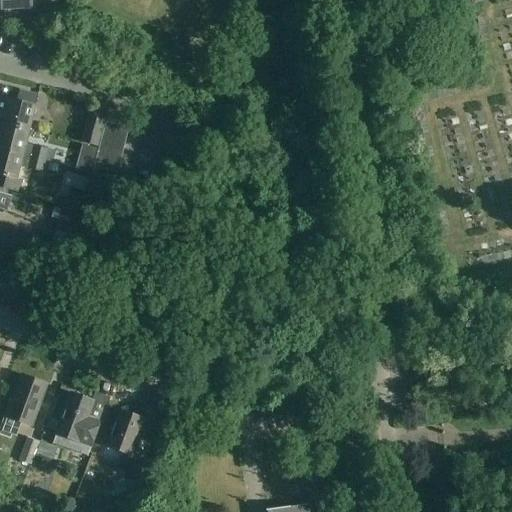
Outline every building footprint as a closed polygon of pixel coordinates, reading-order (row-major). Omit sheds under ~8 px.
[(0,0),(0,11),(30,10),(29,0),(0,0)] [(0,98),(0,121),(28,129),(36,97),(18,92),(15,102),(0,98)] [(88,116),(81,143),(97,147),(104,120),(88,116)] [(0,121),(0,148),(44,160),(47,149),(25,143),(28,129),(0,121)] [(105,123),(102,134),(125,140),(128,129),(105,123)] [(102,134),(100,144),(123,151),(125,140),(102,134)] [(100,144),(97,155),(120,161),(123,151),(100,144)] [(0,188),(18,193),(21,181),(16,179),(19,166),(41,172),(44,160),(0,148),(0,188)] [(97,155),(94,166),(117,172),(120,161),(97,155)] [(75,170),(90,174),(93,162),(78,158),(75,170)] [(114,182),(117,172),(94,166),(91,176),(114,182)] [(0,238),(10,242),(14,230),(0,224),(0,209),(7,212),(12,197),(0,194),(0,238)] [(61,210),(54,235),(80,243),(88,218),(61,210)] [(0,238),(0,249),(6,252),(10,242),(0,238)] [(32,427),(47,385),(20,376),(5,417),(32,427)] [(49,419),(60,423),(56,435),(89,447),(97,426),(86,421),(93,402),(71,394),(67,403),(56,399),(49,419)] [(137,477),(145,456),(132,451),(143,420),(119,411),(106,446),(120,451),(113,469),(137,477)] [(28,439),(20,461),(31,465),(39,443),(28,439)] [(35,454),(47,459),(52,447),(39,442),(39,443),(35,454)] [(2,502),(0,507),(0,511),(11,511),(14,507),(2,502)]
